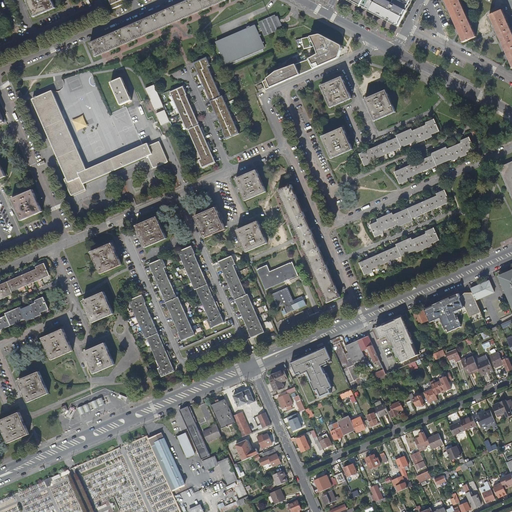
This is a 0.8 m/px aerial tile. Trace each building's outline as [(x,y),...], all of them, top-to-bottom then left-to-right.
[(55,9),(51,0),(26,0),(30,7),(34,17),(55,9)] [(225,1),(224,0),(191,0),(174,7),(151,18),(135,24),(116,32),(98,40),(90,44),(96,56),(225,1)] [(108,0),(113,9),(125,4),(124,0),(123,0),(108,0)] [(351,0),(356,2),(355,3),(361,6),(364,7),(368,9),(368,8),(371,10),(370,10),(374,12),(375,12),(378,13),(378,14),(398,25),(406,10),(410,1),(412,1),(412,0),(393,0),(392,3),(386,0),(351,0)] [(441,0),(461,43),(462,43),(475,37),(459,2),(462,1),(461,0),(441,0)] [(407,11),(406,10),(398,25),(378,14),(378,13),(375,12),(374,12),(370,10),(371,10),(368,8),(368,9),(364,7),(363,8),(398,27),(399,26),(407,11)] [(503,14),(501,10),(488,16),(511,68),(511,67),(511,34),(509,28),(511,26),(505,13),(503,14)] [(282,30),(276,16),(260,23),(260,24),(217,42),(226,64),(265,48),(261,39),(282,30)] [(318,35),(301,40),(304,50),(315,47),(317,54),(308,60),(275,72),(266,79),(270,88),(293,78),(324,64),(337,59),(339,56),(342,48),(341,46),(338,44),(319,35),(318,35)] [(210,66),(206,57),(192,63),(197,74),(196,75),(200,84),(201,84),(204,89),(202,90),(206,99),(208,98),(212,107),(216,115),(219,123),(223,131),(222,131),(226,140),(239,134),(222,95),(221,96),(208,67),(210,66)] [(77,73),(65,78),(68,85),(80,80),(77,73)] [(121,77),(111,81),(120,104),(131,99),(121,77)] [(346,87),(342,77),(321,86),(331,108),(351,98),(346,87)] [(171,128),(154,87),(146,91),(163,132),(171,128)] [(184,90),(183,87),(169,92),(186,131),(188,131),(200,159),(199,160),(202,168),(215,163),(211,152),(213,151),(209,142),(207,143),(204,137),(206,136),(205,133),(202,127),(200,128),(196,119),(192,110),(189,102),(186,95),(186,94),(184,90)] [(152,168),(167,162),(158,141),(148,146),(146,143),(86,169),(52,90),(32,99),(66,177),(64,178),(71,195),(85,189),(83,183),(147,155),(152,168)] [(374,121),(395,111),(385,90),(365,99),(370,110),(374,121)] [(439,131),(434,119),(426,122),(428,125),(418,129),(412,132),(412,131),(403,135),(392,139),(383,143),(374,147),(367,150),(361,152),(359,153),(365,166),(373,163),(371,160),(416,141),(417,143),(432,137),(431,135),(439,131)] [(332,158),(353,149),(347,136),(343,127),(322,137),(332,158)] [(474,149),(469,137),(466,138),(461,140),(462,143),(454,146),(447,150),(446,149),(436,154),(428,157),(419,161),(412,164),(406,167),(399,170),(395,172),(400,184),(407,180),(406,178),(451,159),(452,161),(467,155),(467,152),(474,149)] [(511,161),(498,167),(511,199),(511,161)] [(257,170),(236,179),(241,191),(245,200),(266,191),(257,170)] [(338,299),(340,298),(334,283),(327,267),(317,245),(311,232),(303,212),(294,192),(291,185),(278,191),(327,303),(338,299)] [(43,211),(33,189),(12,199),(18,210),(22,220),(43,211)] [(445,204),(450,202),(444,189),(436,193),(437,195),(393,215),(392,213),(377,219),(378,222),(370,225),(376,237),(383,234),(382,231),(391,227),(397,224),(398,225),(407,221),(416,217),(425,213),(433,209),(439,206),(445,204)] [(215,207),(195,216),(204,237),(225,228),(221,219),(215,207)] [(158,216),(137,225),(141,236),(146,247),(167,238),(158,216)] [(268,243),(259,222),(237,231),(242,243),(247,253),(268,243)] [(439,239),(434,228),(426,231),(427,234),(420,237),(412,241),(411,239),(402,244),(392,248),(383,252),(375,255),(368,259),(360,262),(365,275),(373,272),(372,269),(416,249),(417,252),(432,245),(431,243),(439,239)] [(117,253),(112,243),(91,252),(101,274),(122,264),(117,253)] [(192,245),(178,251),(195,289),(196,289),(209,318),(207,319),(211,328),(224,322),(223,319),(219,310),(221,310),(217,301),(216,302),(213,296),(215,296),(213,290),(211,286),(209,287),(207,283),(205,277),(201,269),(198,262),(194,254),(195,253),(193,248),(192,245)] [(250,338),(264,332),(247,293),(246,294),(233,265),(235,264),(231,255),(218,261),(220,265),(223,272),(221,273),(225,282),(227,281),(229,287),(228,288),(230,294),(231,296),(233,296),(236,301),(239,310),(243,318),(246,326),(247,329),(250,338)] [(167,266),(163,258),(149,264),(155,275),(158,281),(161,289),(165,298),(168,304),(172,312),(175,320),(178,329),(179,331),(179,332),(181,337),(183,340),(196,334),(179,296),(178,297),(165,267),(167,266)] [(298,276),(292,262),(270,272),(267,266),(257,270),(266,290),(298,276)] [(45,263),(36,266),(37,269),(0,284),(0,299),(6,297),(13,294),(12,292),(17,290),(20,289),(27,285),(28,285),(31,283),(41,279),(50,276),(45,263)] [(506,274),(501,276),(503,281),(504,284),(503,285),(507,294),(509,293),(511,300),(510,301),(511,305),(511,270),(511,271),(511,272),(506,275),(506,274)] [(489,281),(482,284),(487,296),(495,292),(489,281)] [(472,288),(471,289),(473,294),(476,301),(487,296),(482,284),(478,285),(478,286),(479,287),(477,289),(476,287),(472,288)] [(295,300),(293,301),(287,288),(273,294),(279,307),(285,304),(286,308),(284,309),(285,310),(282,312),(284,315),(295,310),(295,311),(307,305),(304,296),(295,300)] [(104,292),(83,301),(93,323),(114,314),(104,292)] [(461,298),(459,294),(450,298),(451,299),(442,303),(442,302),(436,304),(449,333),(462,327),(457,316),(467,312),(466,309),(465,306),(463,307),(463,306),(460,300),(461,298)] [(465,299),(462,300),(465,306),(466,309),(472,323),(484,318),(476,301),(473,294),(469,295),(468,294),(467,294),(465,294),(464,295),(464,296),(464,297),(465,299)] [(149,310),(145,303),(146,303),(142,295),(129,300),(146,339),(147,338),(157,360),(160,367),(158,368),(162,376),(175,371),(170,359),(167,351),(164,345),(161,338),(160,336),(158,332),(155,326),(152,318),(149,310)] [(0,330),(26,319),(27,321),(42,315),(41,313),(49,309),(44,297),(35,301),(36,303),(31,305),(22,309),(21,307),(14,310),(5,313),(6,316),(0,318),(0,330)] [(449,333),(436,304),(434,305),(425,309),(431,323),(441,319),(448,333),(449,333)] [(424,311),(414,315),(418,323),(424,321),(425,323),(427,322),(428,319),(424,311)] [(377,324),(371,327),(377,340),(388,335),(399,363),(418,355),(406,327),(411,325),(406,312),(400,315),(394,317),(388,320),(377,324)] [(43,339),(52,360),(73,351),(64,330),(43,339)] [(351,344),(346,346),(346,347),(349,355),(353,363),(365,358),(362,351),(369,348),(375,362),(376,362),(379,360),(369,336),(351,344)] [(116,365),(106,344),(85,352),(94,374),(116,365)] [(443,350),(441,345),(433,348),(436,354),(443,350)] [(297,359),(291,362),(296,375),(301,373),(302,375),(307,373),(311,382),(315,391),(317,390),(320,398),(332,393),(330,389),(332,388),(326,373),(326,374),(322,366),(328,363),(327,362),(331,359),(326,347),(319,349),(314,352),(308,354),(302,357),(297,359)] [(336,351),(339,359),(338,360),(341,366),(342,365),(340,359),(349,355),(346,347),(336,351)] [(461,360),(456,349),(447,354),(450,361),(455,359),(456,363),(461,360)] [(436,354),(433,355),(435,360),(445,355),(443,350),(436,354)] [(504,364),(500,354),(499,352),(490,356),(493,362),(494,362),(497,367),(504,364)] [(504,364),(508,372),(511,370),(511,366),(508,359),(506,360),(503,353),(500,354),(504,364)] [(480,370),(481,374),(493,369),(489,362),(488,359),(486,355),(475,360),(477,364),(479,368),(480,370)] [(461,360),(468,375),(472,373),(471,371),(479,368),(477,364),(475,360),(474,357),(466,360),(465,358),(461,360)] [(412,370),(419,368),(416,361),(409,364),(412,370)] [(374,380),(386,375),(384,370),(377,373),(378,375),(373,377),(374,380)] [(283,371),(272,375),(269,380),(275,392),(284,388),(281,383),(286,380),(283,371)] [(40,372),(19,381),(28,403),(49,394),(40,372)] [(436,383),(432,385),(436,395),(441,393),(440,392),(445,389),(446,391),(451,388),(446,377),(440,379),(441,381),(436,383)] [(288,394),(278,398),(282,409),(286,407),(288,410),(292,408),(291,405),(293,405),(288,395),(297,391),(295,387),(287,391),(288,394)] [(249,388),(233,395),(238,407),(247,403),(248,405),(254,402),(251,395),(252,395),(249,388)] [(351,390),(348,391),(348,392),(341,395),(342,399),(348,397),(352,395),(352,396),(351,397),(350,397),(353,402),(356,401),(354,396),(351,390)] [(438,400),(433,390),(425,393),(429,404),(438,400)] [(408,396),(412,403),(412,404),(415,402),(417,406),(421,405),(421,407),(425,405),(422,396),(414,399),(412,394),(408,396)] [(92,402),(95,409),(106,404),(103,397),(92,402)] [(301,412),(305,410),(301,400),(300,397),(296,399),(297,402),(301,412)] [(233,416),(225,399),(211,406),(221,429),(236,423),(233,416)] [(507,401),(507,400),(493,406),(498,417),(505,414),(507,418),(511,415),(511,412),(511,410),(507,401)] [(400,402),(388,407),(393,418),(400,415),(399,412),(403,410),(400,402)] [(81,415),(92,410),(89,403),(78,408),(81,415)] [(379,418),(389,413),(385,405),(375,409),(379,418)] [(189,406),(180,410),(182,414),(188,429),(199,454),(202,461),(211,457),(189,406)] [(495,422),(491,411),(486,413),(486,414),(483,415),(482,414),(481,414),(477,416),(476,416),(481,428),(495,422)] [(242,437),(247,436),(244,429),(248,427),(242,412),(233,416),(236,423),(242,437)] [(263,428),(271,425),(270,424),(265,412),(257,415),(263,428)] [(20,413),(0,422),(9,443),(30,434),(20,413)] [(302,428),(296,414),(287,418),(293,432),(302,428)] [(476,425),(473,416),(461,421),(461,422),(465,430),(476,425)] [(350,417),(338,423),(340,427),(343,434),(355,429),(352,422),(350,417)] [(361,418),(352,422),(355,429),(357,433),(366,429),(361,418)] [(365,421),(368,429),(379,424),(378,422),(380,421),(379,418),(369,422),(369,420),(365,421)] [(461,422),(450,427),(454,436),(465,431),(465,430),(461,422)] [(221,436),(215,423),(212,425),(214,427),(203,432),(207,442),(221,436)] [(340,427),(338,423),(330,426),(332,432),(331,432),(334,440),(343,436),(339,427),(340,427)] [(421,437),(414,440),(419,451),(427,448),(426,446),(429,445),(424,432),(419,434),(421,437)] [(162,433),(149,439),(171,490),(184,484),(166,443),(162,433)] [(272,443),(268,433),(263,435),(263,434),(257,436),(262,447),(272,443)] [(185,434),(178,437),(187,458),(195,455),(185,434)] [(427,439),(432,449),(444,444),(439,434),(427,439)] [(305,436),(297,439),(302,450),(309,447),(305,436)] [(147,437),(125,444),(132,463),(135,461),(137,465),(138,464),(140,469),(150,466),(147,457),(152,455),(154,463),(156,462),(153,452),(148,454),(147,450),(151,448),(147,437)] [(323,449),(320,442),(319,443),(317,437),(313,438),(316,444),(319,451),(323,449)] [(327,447),(332,445),(329,438),(321,442),(324,449),(327,447)] [(243,460),(259,453),(257,449),(252,451),(247,439),(236,444),(243,460)] [(272,467),(281,463),(277,455),(283,452),(279,445),(274,447),(275,448),(262,454),(264,458),(261,459),(259,455),(254,457),(256,461),(259,460),(262,467),(270,463),(272,467)] [(449,456),(451,460),(461,456),(456,446),(453,448),(452,445),(445,447),(447,451),(449,456)] [(82,475),(92,501),(114,492),(114,489),(111,490),(111,486),(117,486),(120,481),(124,479),(120,479),(120,477),(124,470),(124,468),(121,468),(121,463),(123,462),(121,460),(121,448),(72,467),(74,471),(79,474),(98,466),(102,466),(99,470),(98,471),(98,474),(93,474),(92,473),(87,476),(89,477),(85,477),(84,474),(82,475)] [(418,470),(426,466),(420,452),(412,455),(418,470)] [(376,454),(365,459),(369,469),(381,464),(376,454)] [(216,457),(204,462),(207,470),(219,464),(216,457)] [(405,457),(397,461),(404,478),(408,476),(406,472),(409,471),(407,467),(409,466),(405,457)] [(228,459),(219,463),(229,484),(237,481),(228,459)] [(237,464),(234,465),(240,479),(242,478),(242,477),(243,477),(242,475),(246,474),(245,471),(241,473),(237,464)] [(353,464),(344,468),(347,476),(357,472),(353,464)] [(454,468),(443,473),(444,476),(446,480),(450,478),(449,475),(456,472),(454,468)] [(287,481),(283,470),(272,475),(276,486),(287,481)] [(511,485),(511,474),(511,472),(507,474),(506,477),(500,479),(502,483),(505,490),(510,488),(509,486),(511,485)] [(342,483),(346,481),(343,474),(335,478),(335,479),(331,481),(333,484),(331,484),(330,482),(327,476),(315,481),(320,493),(342,483)] [(437,485),(446,481),(446,480),(444,476),(435,480),(437,485)] [(394,481),(399,492),(407,489),(403,478),(394,481)] [(499,499),(503,496),(503,495),(506,493),(505,490),(502,483),(494,487),(497,496),(499,499)] [(383,499),(386,498),(380,484),(377,485),(383,499)] [(371,488),(377,502),(383,499),(377,485),(371,488)] [(369,493),(374,503),(377,502),(371,488),(368,489),(369,492),(369,493)] [(285,500),(280,489),(270,493),(275,504),(285,500)] [(325,496),(322,497),(326,506),(334,502),(337,501),(336,499),(335,498),(334,494),(332,490),(326,493),(324,494),(325,496)] [(486,495),(482,497),(485,504),(493,501),(490,492),(486,494),(486,495)] [(466,495),(470,505),(471,505),(473,510),(482,506),(480,501),(479,501),(477,496),(472,499),(470,493),(469,493),(466,495)] [(248,496),(236,502),(238,506),(238,507),(246,503),(245,501),(249,499),(248,496)] [(380,505),(387,501),(386,498),(383,499),(377,502),(374,503),(376,507),(380,505)] [(292,511),(300,511),(299,511),(301,510),(298,501),(289,505),(289,503),(286,505),(287,508),(288,507),(289,511),(292,510),(292,511)] [(234,509),(238,506),(236,502),(219,509),(220,511),(223,511),(233,508),(234,509)] [(460,506),(462,511),(466,511),(467,511),(471,510),(468,503),(460,506)]
